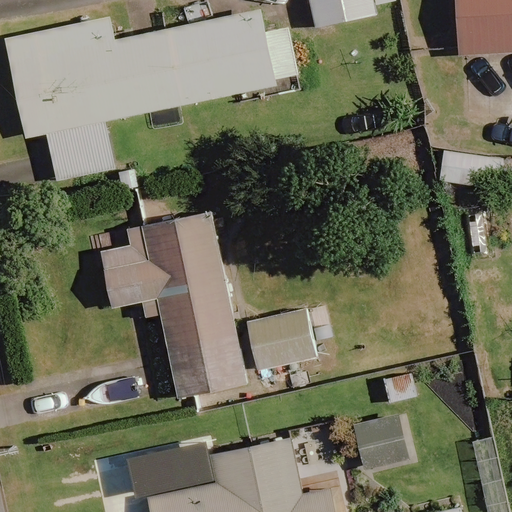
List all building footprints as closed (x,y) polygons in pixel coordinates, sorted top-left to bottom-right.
[(380,0),(319,0),(325,23),(383,11),(380,0)] [(511,0),(465,0),(469,53),(511,50),(511,0)] [(14,37),(34,131),(287,79),(272,6),(126,37),(122,14),(14,37)] [(249,123),(244,115),(241,112),(237,110),(234,109),(230,108),(226,108),(222,109),(218,110),(214,112),(211,114),(208,117),(206,121),(205,125),(204,129),(204,133),(205,137),(206,141),(208,144),(211,147),(214,150),(217,152),(221,153),(225,154),(229,154),(233,154),(237,152),(240,150),(244,148),(246,145),(248,141),(250,137),(251,133),(251,129),(250,125),(249,123)] [(509,157),(451,149),(447,178),(505,186),(509,157)] [(218,207),(134,225),(139,244),(111,250),(123,303),(166,294),(189,394),(257,379),(218,207)] [(299,263),(293,256),(289,253),(285,251),(281,250),(276,250),(272,250),(267,251),(263,253),(259,256),(256,259),(253,262),(251,267),(250,271),(250,276),(250,280),(251,285),(253,289),(256,293),(259,296),(263,299),(267,301),(271,302),(276,302),(280,302),(285,301),(289,299),(293,296),(296,293),(299,289),(301,285),(302,281),(302,276),(302,272),(301,267),(299,263)] [(315,306),(256,319),(266,367),(325,354),(315,306)] [(407,413),(362,423),(372,465),(417,455),(407,413)] [(157,496),(161,511),(346,511),(341,486),(311,493),(299,436),(218,453),(225,481),(157,496)]
